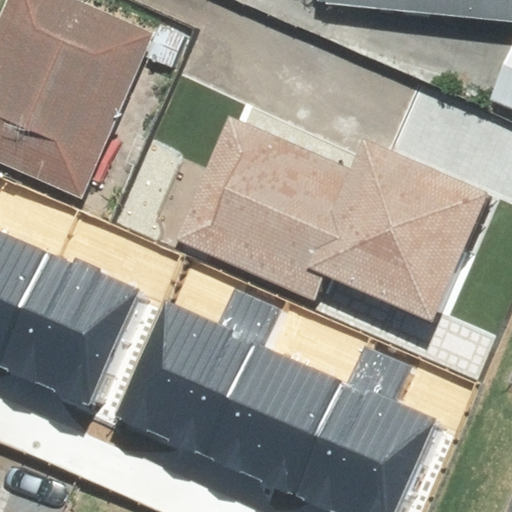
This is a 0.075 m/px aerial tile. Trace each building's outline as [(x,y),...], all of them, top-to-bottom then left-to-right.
[(0,152),(104,196),(172,36),(87,0),(29,0),(0,68),(0,152)] [(511,0),(316,0),(316,5),(511,15),(511,0)] [(359,164),(236,111),(182,237),(323,297),(336,268),(447,315),(499,192),(370,137),(359,164)] [(0,358),(2,360),(48,249),(0,229),(0,358)] [(2,360),(90,396),(136,284),(48,249),(2,360)] [(127,418),(214,454),(260,343),(172,307),(127,418)] [(214,454),(302,490),(348,379),(260,343),(214,454)] [(302,490),(355,511),(394,511),(435,415),(348,379),(302,490)]
